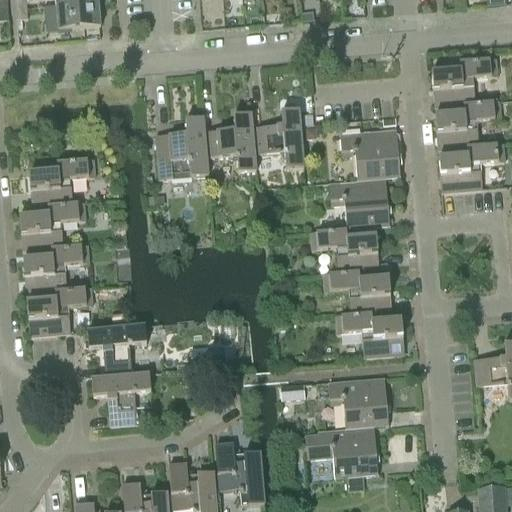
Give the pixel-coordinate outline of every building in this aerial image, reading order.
[(14,0),(16,13),(27,12),(27,1),(27,0),(14,0)] [(54,0),(56,9),(99,5),(98,0),(54,0)] [(101,30),(99,5),(56,9),(58,34),(101,30)] [(16,13),(17,24),(28,23),(27,12),(16,13)] [(0,25),(8,25),(7,14),(0,14),(0,25)] [(433,113),(446,111),(474,109),(474,108),(472,85),(497,83),(495,63),(442,67),(443,75),(430,76),(433,113)] [(436,155),(449,154),(449,153),(477,151),(475,126),(501,124),(499,106),(474,108),(474,109),(446,111),(447,118),(433,120),(436,155)] [(252,133),(254,160),(283,157),(284,174),(304,172),(299,113),(279,115),(280,130),(252,133)] [(204,136),(206,163),(235,161),(236,178),(255,176),(254,160),(252,133),(251,117),(231,119),(233,134),(204,136)] [(206,163),(204,136),(203,122),(184,123),(185,138),(154,141),(156,167),(187,165),(188,181),(208,180),(206,163)] [(356,186),(356,187),(384,185),(399,184),(394,135),(338,140),(340,162),(354,161),(356,186)] [(437,162),(440,199),(481,196),(479,170),(504,168),(503,149),(477,151),(449,153),(449,154),(450,161),(437,162)] [(27,177),(30,212),(72,209),(72,208),(70,185),(94,183),(93,164),(40,168),(41,176),(27,177)] [(343,210),(345,236),(362,235),(389,233),(384,185),(356,187),(356,186),(328,189),(330,211),(343,210)] [(21,257),(34,255),(63,252),(61,228),(84,226),(83,207),(72,208),(72,209),(30,212),(31,220),(18,221),(21,257)] [(337,279),(337,280),(375,277),(379,277),(376,242),(363,243),(362,235),(345,236),(310,239),(311,257),(335,255),(337,279)] [(25,299),(38,297),(67,295),(67,294),(65,270),(88,269),(86,250),(63,252),(34,255),(34,262),(22,263),(25,299)] [(347,297),(349,321),(387,318),(387,319),(391,318),(388,283),(375,284),(375,277),(337,280),(337,279),(322,280),(323,299),(347,297)] [(28,342),(50,340),(70,338),(68,313),(91,311),(90,292),(67,294),(67,295),(38,297),(38,305),(25,306),(28,342)] [(388,326),(387,319),(387,318),(349,321),(335,322),(336,340),(360,338),(362,364),(404,360),(400,325),(388,326)] [(101,352),(104,381),(131,378),(129,350),(146,348),(144,330),(85,335),(87,353),(101,352)] [(474,364),(476,391),(507,389),(509,406),(511,405),(511,347),(503,348),(505,361),(474,364)] [(108,431),(135,428),(153,427),(151,411),(135,412),(134,398),(150,396),(148,377),(131,378),(104,381),(90,382),(91,401),(105,400),(108,431)] [(327,386),(329,408),(329,409),(342,407),(344,433),(343,435),(372,432),(373,433),(373,432),(388,431),(383,381),(327,386)] [(303,403),(302,388),(285,390),(279,390),(280,405),(303,403)] [(306,465),(332,463),(333,483),(347,482),(348,495),(363,494),(362,481),(377,480),(373,433),(372,432),(343,435),(344,433),(316,435),(316,439),(304,440),(306,465)] [(462,445),(462,451),(468,455),(472,451),(472,444),(466,441),(462,445)] [(240,511),(264,509),(260,456),(234,458),(233,447),(214,449),(218,496),(238,494),(240,511)] [(215,511),(213,477),(192,478),(187,479),(186,467),(167,469),(170,511),(215,511)] [(140,488),(121,489),(122,511),(167,511),(166,497),(141,499),(140,488)] [(476,493),(478,511),(505,511),(504,491),(476,493)]
